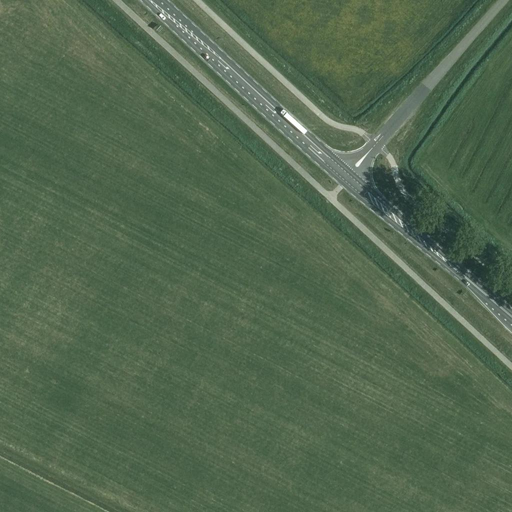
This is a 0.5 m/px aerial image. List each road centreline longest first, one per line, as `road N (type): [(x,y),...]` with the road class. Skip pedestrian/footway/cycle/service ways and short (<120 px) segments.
road 1 (primary): [(346,178),(154,0)]
road 2 (primary): [(511,322),(346,178)]
road 3 (unclassified): [(376,143),(503,0)]
